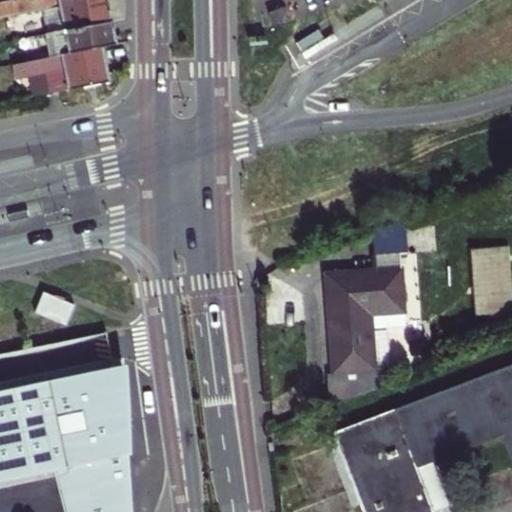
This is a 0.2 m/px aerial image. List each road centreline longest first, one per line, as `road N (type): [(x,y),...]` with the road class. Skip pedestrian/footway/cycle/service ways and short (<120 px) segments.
road 1 (primary): [(248,511),(213,206)]
road 2 (primary): [(153,221),(188,511)]
road 3 (tertiary): [(0,257),(153,221)]
road 4 (tertiary): [(152,120),(0,140)]
road 5 (primary): [(212,145),(210,0)]
road 6 (primary): [(151,0),(152,120)]
